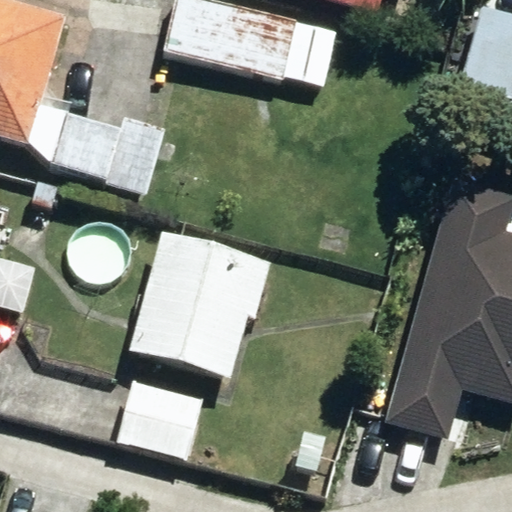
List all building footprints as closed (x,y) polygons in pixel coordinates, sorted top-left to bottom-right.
[(286,0),(379,27),(387,0),(286,0)] [(286,85),(297,32),(180,3),(166,62),(285,91),(286,85)] [(0,149),(28,158),(65,28),(0,10),(0,149)] [(511,26),(483,19),(460,97),(511,112),(511,26)] [(334,40),(297,32),(286,85),(321,95),(334,40)] [(122,143),(64,127),(50,177),(108,194),(122,143)] [(17,209),(51,219),(58,195),(24,185),(17,209)] [(511,209),(454,193),(387,432),(448,449),(466,386),(511,398),(511,245),(506,244),(511,225),(511,209)] [(132,365),(232,390),(248,330),(255,332),(271,274),(163,246),(132,365)] [(31,276),(0,268),(0,314),(21,320),(31,276)] [(119,455),(189,471),(203,411),(133,395),(119,455)]
